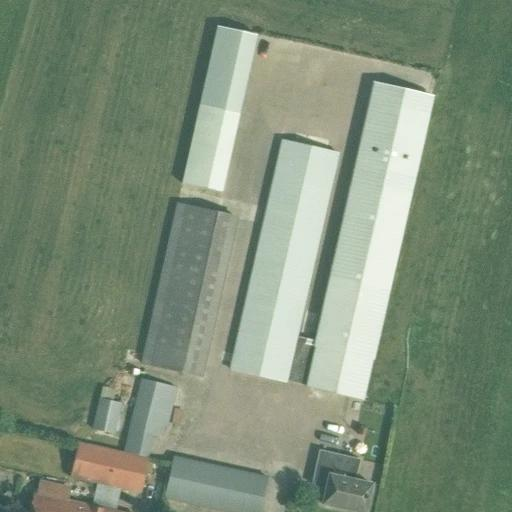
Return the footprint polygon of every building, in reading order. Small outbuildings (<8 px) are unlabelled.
[(198,106),(181,184),(220,193),(237,114),(255,36),(215,28),(198,106)] [(305,386),(305,388),(362,401),(431,99),(374,86),(315,345),(295,340),(337,156),(281,143),(229,371),(285,384),(286,382),(305,386)] [(237,217),(175,204),(140,365),(201,379),(237,217)] [(123,453),(147,458),(152,437),(162,439),(164,427),(168,427),(176,388),(140,379),(123,453)] [(121,404),(112,402),(114,389),(102,387),(99,399),(98,399),(92,430),(114,435),(121,404)] [(148,459),(147,458),(123,453),(77,444),(69,479),(140,495),(148,459)] [(364,511),(370,486),(353,482),(358,462),(319,453),(313,476),(327,479),(321,505),(345,511),(364,511)] [(242,511),(252,475),(212,466),(172,457),(163,499),(223,511),(242,511)] [(259,511),(268,478),(252,475),(242,511),(259,511)] [(118,511),(34,494),(30,511),(118,511)]
